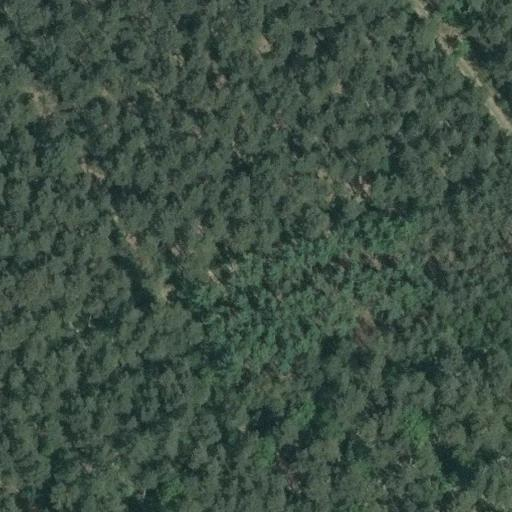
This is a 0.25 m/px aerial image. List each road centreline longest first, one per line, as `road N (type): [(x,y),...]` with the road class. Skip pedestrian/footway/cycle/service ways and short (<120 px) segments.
road 1 (track): [(0,31),(313,511)]
road 2 (track): [(511,134),(413,0)]
